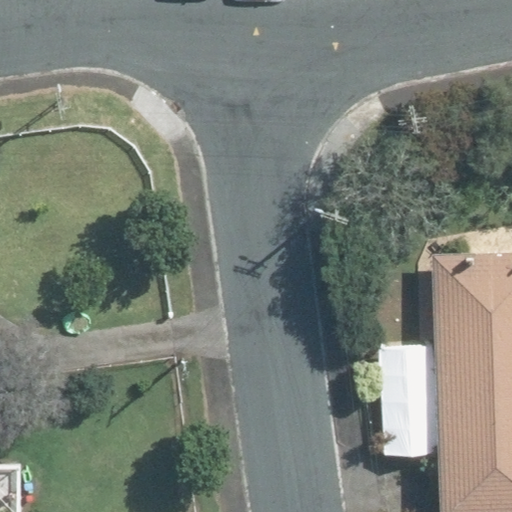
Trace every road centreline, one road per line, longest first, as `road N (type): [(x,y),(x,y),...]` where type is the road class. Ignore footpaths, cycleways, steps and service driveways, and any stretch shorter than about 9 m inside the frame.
road 1 (residential): [(293,511),(232,24)]
road 2 (residential): [(232,24),(392,29),(511,6)]
road 3 (residential): [(0,21),(232,24)]
